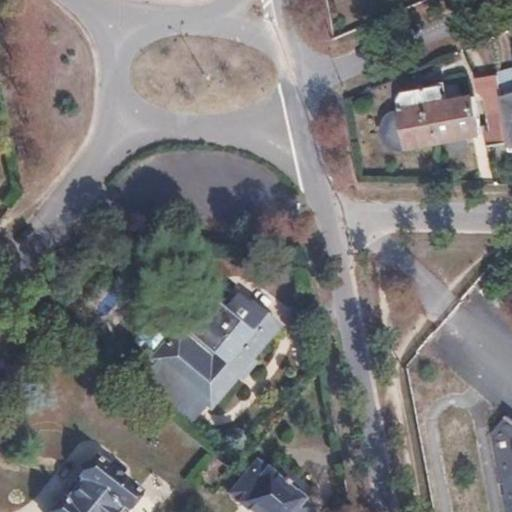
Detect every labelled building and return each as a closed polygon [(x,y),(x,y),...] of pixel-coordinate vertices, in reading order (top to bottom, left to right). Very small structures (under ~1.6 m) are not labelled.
[(497,75),(475,79),(478,96),(482,96),(485,98),(491,130),(488,135),(485,135),(488,148),(508,145),(500,91),(497,75)] [(384,121),(381,127),(382,134),(385,140),(390,145),(396,148),(401,148),(408,147),(408,150),(481,136),(473,96),(446,100),(443,85),(406,91),(399,101),(401,109),(394,111),(388,115),(384,121)] [(511,89),(500,91),(508,145),(509,148),(511,148),(511,89)] [(176,327),(149,359),(153,362),(204,404),(207,407),(276,326),(249,304),(247,307),(235,297),(196,343),(176,327)] [(153,362),(138,380),(190,421),(204,404),(153,362)] [(511,511),(511,419),(507,415),(494,431),(509,511),(511,511)] [(59,498),(47,511),(155,511),(157,510),(92,457),(78,475),(80,477),(61,499),(59,498)] [(254,461),(227,496),(247,511),(313,511),(313,508),(303,500),(309,492),(276,465),(269,473),(254,461)]
